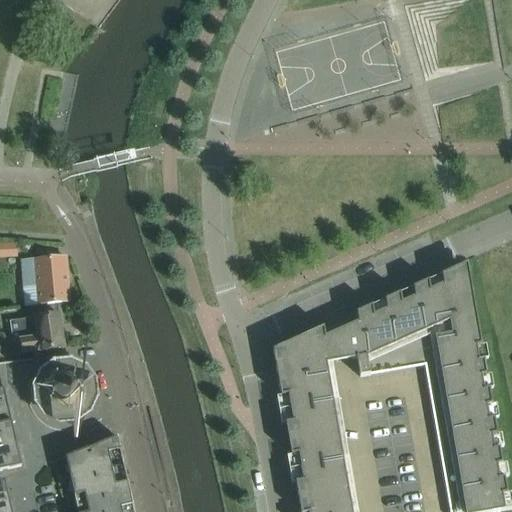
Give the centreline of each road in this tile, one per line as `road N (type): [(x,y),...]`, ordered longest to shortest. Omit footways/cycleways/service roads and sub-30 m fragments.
road 1 (residential): [(152,511),(107,323),(69,225)]
road 2 (residential): [(511,219),(243,340)]
road 3 (residential): [(212,148),(213,243),(243,340)]
road 4 (residential): [(243,340),(278,511)]
road 5 (residential): [(212,148),(236,59),(264,0)]
